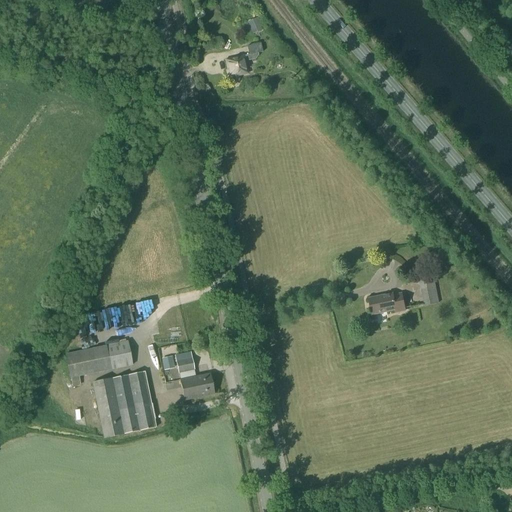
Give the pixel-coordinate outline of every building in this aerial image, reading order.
[(249,30),(258,28),(255,16),(246,18),(249,30)] [(247,48),(248,53),(249,56),(226,62),(230,79),(247,75),(244,63),(255,60),(258,56),(257,54),(262,53),(260,45),(247,48)] [(433,280),(419,283),(424,307),(438,304),(433,280)] [(392,295),(369,300),(372,316),(396,311),(396,314),(405,312),(402,295),(393,297),(392,295)] [(150,345),(148,334),(156,333),(153,321),(144,323),(147,336),(144,337),(146,346),(150,345)] [(100,335),(101,340),(122,335),(121,329),(100,335)] [(69,379),(79,377),(132,366),(127,342),(64,355),(69,379)] [(194,371),(191,353),(175,357),(179,374),(194,371)] [(48,365),(52,356),(48,354),(43,363),(48,365)] [(171,358),(161,360),(162,366),(172,364),(171,358)] [(91,383),(102,435),(103,440),(155,429),(144,373),(91,383)] [(180,381),(185,402),(214,395),(210,374),(180,381)] [(39,383),(37,387),(44,391),(47,386),(39,383)]
